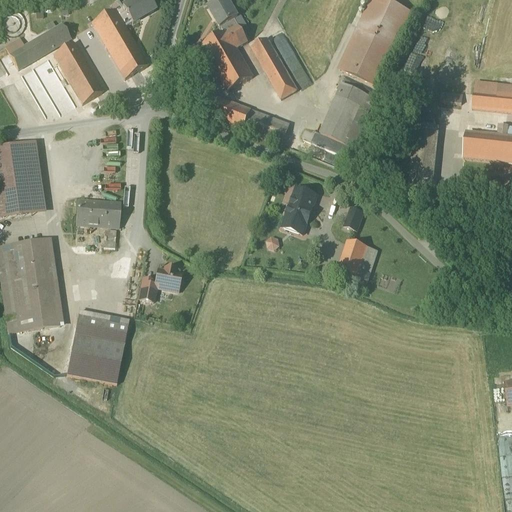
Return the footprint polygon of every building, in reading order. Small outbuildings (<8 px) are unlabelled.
[(148,0),(137,0),(122,9),(123,10),(115,15),(124,30),(132,25),(132,26),(156,12),(148,0)] [(225,0),(224,0),(208,10),(210,9),(217,21),(215,22),(220,30),(221,30),(224,35),(236,29),(233,23),(237,20),(225,0)] [(377,0),(372,0),(340,72),(377,89),(411,15),(377,0)] [(115,15),(114,13),(92,26),(125,82),(147,69),(124,30),(115,15)] [(10,58),(9,58),(18,73),(70,42),(62,27),(23,50),(10,58)] [(224,36),(201,49),(228,94),(252,80),(236,51),(248,45),(238,28),(236,29),(224,35),(224,36)] [(297,93),(267,41),(251,50),(281,102),(297,93)] [(19,42),(5,50),(10,58),(23,50),(19,42)] [(192,45),(182,50),(187,60),(197,55),(192,45)] [(73,47),(54,58),(82,107),(102,96),(73,47)] [(374,101),(342,87),(320,136),(352,150),(374,101)] [(497,98),(473,96),(472,112),(511,115),(511,88),(498,88),(497,98)] [(462,98),(445,96),(444,105),(461,107),(462,98)] [(250,114),(211,99),(204,118),(243,133),(250,114)] [(128,100),(103,104),(105,112),(129,108),(128,100)] [(289,127),(250,113),(250,114),(243,133),(281,148),(289,127)] [(437,132),(416,129),(409,193),(431,195),(437,131),(437,132)] [(508,140),(466,135),(463,161),(505,166),(508,140)] [(21,148),(0,151),(0,222),(32,218),(21,148)] [(316,199),(296,192),(290,208),(292,209),(288,219),(286,218),(282,231),(302,238),(303,238),(302,237),(306,226),(307,226),(312,211),(311,211),(315,199),(316,200),(316,199)] [(119,207),(77,204),(76,228),(117,231),(119,207)] [(351,211),(345,233),(355,235),(361,214),(351,211)] [(116,234),(104,233),(103,251),(115,252),(116,234)] [(274,255),(278,244),(266,239),(262,251),(274,255)] [(50,244),(0,251),(0,277),(9,336),(62,328),(53,269),(53,268),(50,244)] [(367,250),(347,244),(337,274),(357,281),(367,250)] [(367,250),(357,281),(367,284),(377,253),(367,250)] [(175,274),(165,272),(164,275),(158,274),(156,286),(155,291),(156,291),(177,295),(180,278),(174,277),(175,274)] [(152,284),(143,282),(139,303),(153,306),(156,291),(155,291),(156,286),(152,285),(152,284)] [(129,324),(79,315),(66,379),(116,388),(129,324)]
